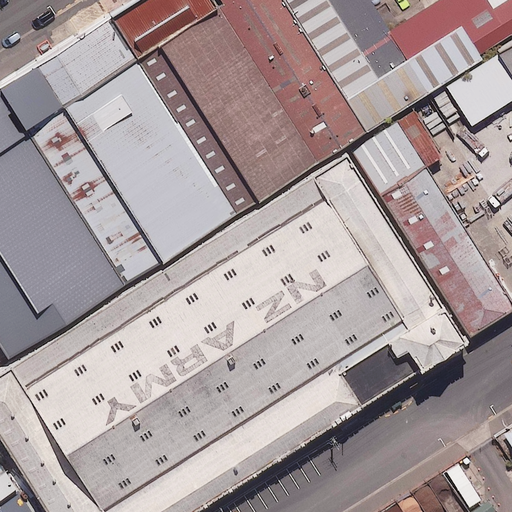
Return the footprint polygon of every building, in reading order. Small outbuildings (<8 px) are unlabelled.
[(152,0),(116,24),(238,208),(367,124),(285,0),(152,0)] [(333,0),(285,0),(367,124),(370,128),(484,54),(464,23),(383,75),(333,0)] [(511,0),(498,0),(464,23),(484,54),(485,56),(511,38),(511,0)] [(0,74),(0,83),(129,279),(238,208),(105,6),(0,74)] [(511,42),(502,49),(511,64),(511,42)] [(511,100),(511,96),(485,56),(446,82),(474,125),(511,100)] [(0,83),(0,328),(16,353),(129,279),(0,83)] [(511,288),(401,118),(356,147),(475,329),(511,305),(511,288)] [(344,146),(0,365),(0,436),(48,511),(182,511),(464,335),(344,146)] [(0,511),(33,511),(3,465),(0,466),(0,511)] [(489,511),(495,508),(488,498),(469,511),(489,511)]
